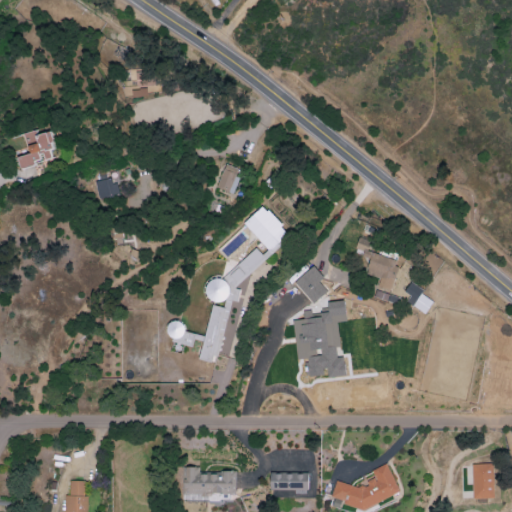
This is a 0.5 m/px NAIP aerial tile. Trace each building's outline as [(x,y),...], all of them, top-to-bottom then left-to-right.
[(157,85),(156,71),(136,72),(137,86),(157,85)] [(231,193),(240,169),(226,164),(217,188),(231,193)] [(115,180),(95,181),(96,198),(115,198),(115,180)] [(290,235),(263,206),(244,224),(271,252),(290,235)] [(390,290),(399,260),(369,251),(372,242),(359,238),(354,253),(370,259),(365,273),(380,278),(377,286),(390,290)] [(200,359),(217,363),(230,301),(237,302),(239,292),(235,287),(266,260),(257,249),(221,279),(215,278),(207,285),(205,293),(212,301),(224,303),(223,308),(211,305),(200,359)] [(319,281),(323,277),(313,266),(294,283),(313,304),(328,291),(319,281)] [(410,296),(406,302),(425,314),(434,300),(410,284),(404,292),(410,296)] [(293,320),(296,360),(306,359),(307,377),(326,375),(326,377),(346,375),(344,357),(337,358),(336,348),(339,347),(337,322),(347,321),(345,301),(328,302),(329,313),(304,315),(304,319),(293,320)] [(331,497),(343,501),(345,505),(362,510),(400,493),(387,464),(371,470),(374,478),(368,480),(366,489),(336,481),(331,497)] [(494,498),(493,464),(472,464),(473,499),(494,498)] [(184,500),(223,500),(223,497),(235,497),(235,472),(198,472),(198,467),(183,467),(184,500)] [(84,511),(85,481),(70,480),(69,495),(64,495),(63,511),(84,511)]
